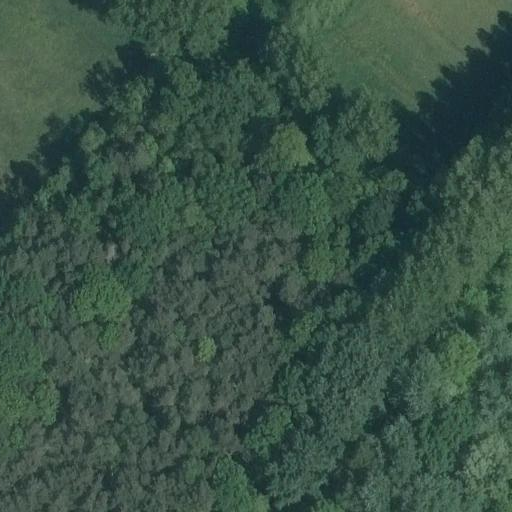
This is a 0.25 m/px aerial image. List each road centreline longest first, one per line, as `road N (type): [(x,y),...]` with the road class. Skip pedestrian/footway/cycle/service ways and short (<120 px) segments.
road 1 (track): [(445,281),(136,0)]
road 2 (track): [(511,199),(250,511)]
road 3 (track): [(424,511),(427,457),(412,417),(365,375)]
